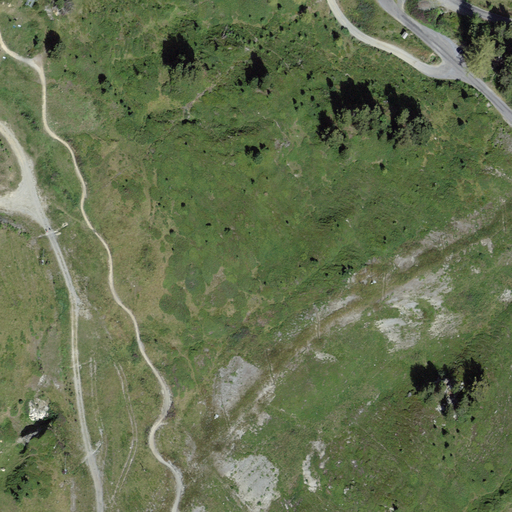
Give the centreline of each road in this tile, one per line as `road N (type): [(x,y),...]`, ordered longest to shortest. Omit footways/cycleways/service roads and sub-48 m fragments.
road 1 (unclassified): [(384,0),(511,119)]
road 2 (track): [(459,67),(425,70),(356,35),(328,0)]
